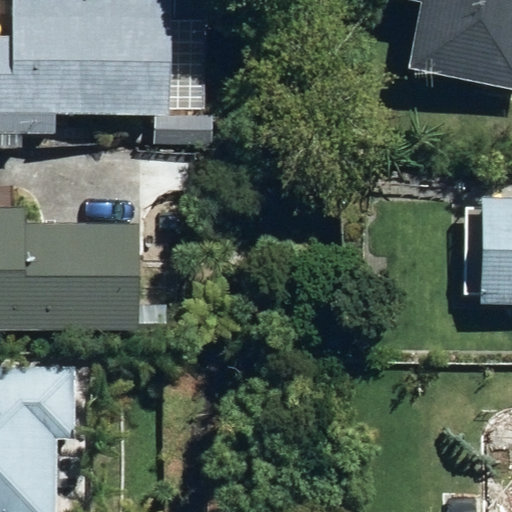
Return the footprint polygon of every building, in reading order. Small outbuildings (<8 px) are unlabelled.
[(0,134),(60,134),(59,115),(168,115),(166,0),(12,0),(13,36),(0,35),(0,134)] [(511,0),(407,0),(407,1),(428,6),(415,74),(511,91),(511,0)] [(511,199),(478,199),(476,303),(511,303),(511,199)] [(0,331),(144,331),(145,226),(25,225),(25,208),(0,207),(0,331)] [(0,511),(48,511),(50,437),(69,437),(70,365),(0,364),(0,511)]
